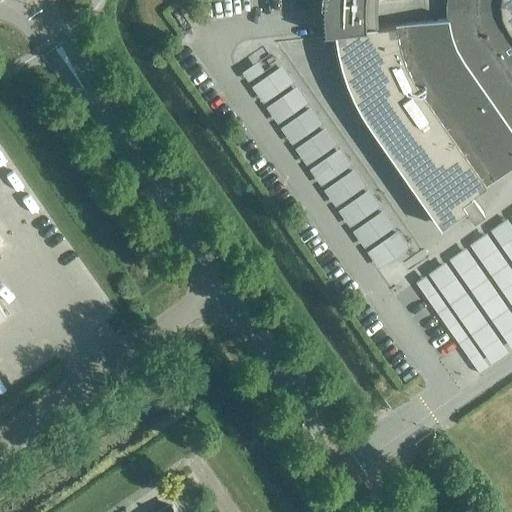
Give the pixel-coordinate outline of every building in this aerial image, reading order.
[(511,0),(321,0),(321,5),(321,18),(322,28),(323,34),(335,33),(341,65),(352,96),(369,124),(439,225),(463,208),(472,221),(483,213),(470,194),(511,164),(511,0)] [(255,57),(362,240),(399,218),(388,199),(386,200),(374,178),(372,179),(359,157),(357,159),(345,137),(343,138),(331,116),(327,118),(289,53),(278,60),(271,48),(255,57)] [(12,230),(21,225),(11,207),(2,212),(12,230)] [(482,361),(511,340),(511,209),(495,221),(474,235),(452,250),(454,252),(423,272),(482,361)] [(373,242),(384,256),(412,235),(400,221),(373,242)] [(27,311),(32,320),(50,309),(45,300),(27,311)]
